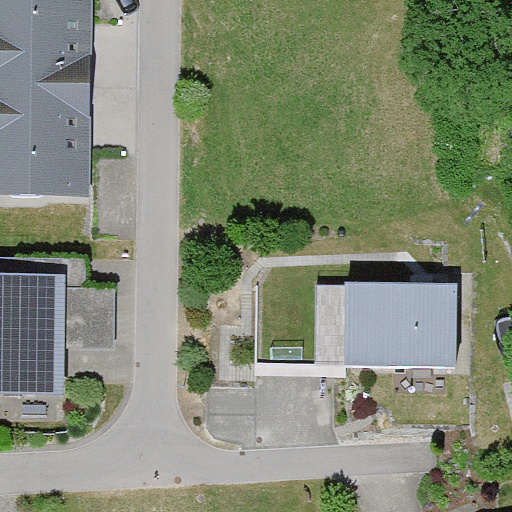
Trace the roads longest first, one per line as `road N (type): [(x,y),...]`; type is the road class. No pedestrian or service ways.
road 1 (residential): [(149,472),(151,0)]
road 2 (residential): [(149,472),(440,459)]
road 3 (residential): [(0,480),(149,472)]
